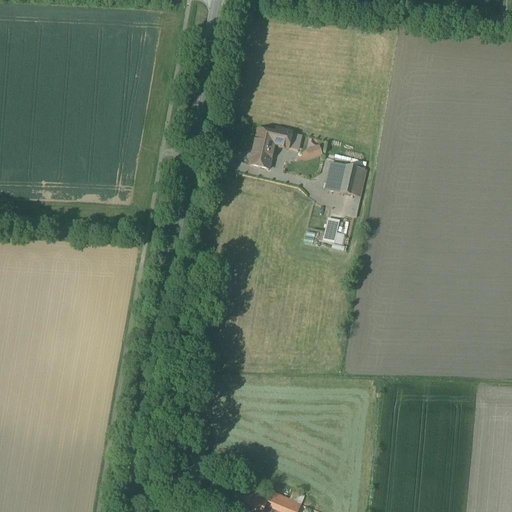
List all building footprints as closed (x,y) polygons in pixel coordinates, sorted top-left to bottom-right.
[(275,136),(258,132),(255,142),(252,152),(253,152),(250,167),(268,171),(274,148),(287,151),(291,134),(276,131),(275,136)] [(364,172),(331,164),(325,191),(358,199),(364,172)] [(237,488),(216,476),(206,494),(229,506),(237,488)] [(269,498),(238,485),(237,488),(229,506),(228,510),(232,511),(263,511),(265,507),(269,498)] [(289,501),(284,511),(297,511),(304,498),(292,493),(289,501)] [(284,511),(289,501),(271,494),(269,498),(265,507),(277,511),(284,511)]
